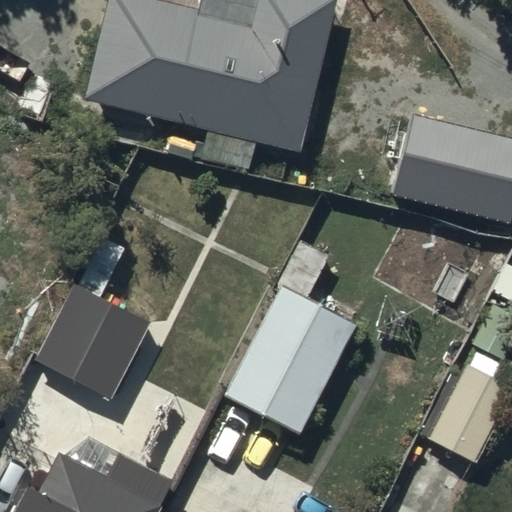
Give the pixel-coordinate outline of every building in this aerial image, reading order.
[(203,0),(200,14),(138,0),(108,0),(85,104),(302,154),(336,5),(315,0),(203,0)] [(53,99),(8,87),(1,113),(46,125),(53,99)] [(511,210),(511,141),(413,117),(393,199),(508,228),(511,210)] [(254,151),(209,139),(203,162),(248,174),(254,151)] [(123,252),(104,243),(81,289),(100,299),(123,252)] [(327,263),(300,249),(280,287),(307,301),(327,263)] [(511,271),(506,268),(492,294),(511,304),(511,271)] [(149,329),(73,291),(36,364),(111,403),(149,329)] [(354,330),(281,292),(226,400),(298,438),(354,330)] [(511,346),(511,317),(493,308),(473,347),(504,362),(511,346)] [(500,368),(477,356),(471,369),(494,380),(500,368)] [(510,392),(464,369),(426,443),(472,466),(510,392)] [(159,511),(171,489),(122,463),(110,485),(61,460),(40,501),(26,494),(16,511),(159,511)]
